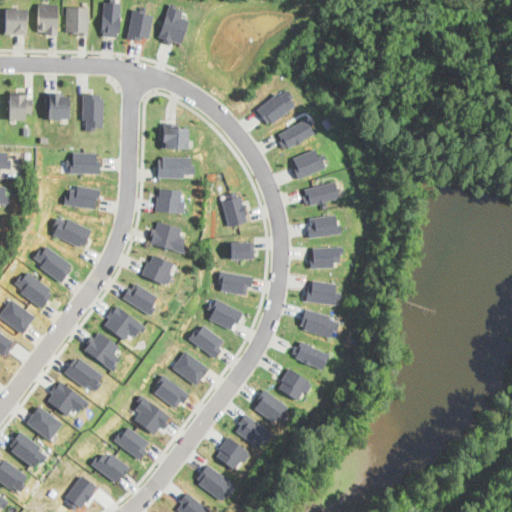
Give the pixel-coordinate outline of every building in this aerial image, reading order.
[(104,0),(121,1),(119,32),(117,31),(117,35),(102,34),(103,30),(101,30),(104,0)] [(190,16),(180,44),(171,41),(171,42),(163,40),(164,38),(158,35),(170,1),(179,4),(177,8),(182,10),(181,13),(190,16)] [(58,2),(57,33),(49,33),(49,32),(45,32),(45,30),(38,30),(38,2),(58,2)] [(88,34),(79,34),(79,31),(73,31),(73,30),(66,30),(66,5),(88,5),(88,34)] [(133,6),(126,36),(139,40),(140,35),(147,37),(152,14),(144,12),(146,6),(139,5),(139,7),(133,6)] [(28,7),(27,33),(5,32),(5,7),(28,7)] [(287,88),(293,96),(290,98),(295,104),(272,122),(270,119),(267,122),(256,108),(276,92),(279,95),(287,88)] [(32,111),(25,111),(25,118),(9,118),(10,90),(26,90),(25,97),(32,97),(32,111)] [(69,94),(69,117),(60,117),(60,118),(54,118),(54,117),(48,116),(49,106),(44,106),(45,91),(61,91),(61,94),(69,94)] [(103,97),(103,126),(95,125),(95,129),(85,129),(85,118),(82,118),(82,92),(100,93),(100,97),(103,97)] [(303,139),(289,146),(287,144),(283,146),(279,139),(281,138),(278,133),(305,117),(314,131),(302,138),(303,139)] [(188,127),(188,146),(162,146),(163,122),(178,122),(178,126),(188,127)] [(314,147),(318,155),(324,152),(326,158),(322,159),(325,166),(297,178),(292,165),(296,163),(293,156),(314,147)] [(0,149),(7,150),(7,158),(10,158),(10,167),(0,167),(0,149)] [(69,171),(99,172),(100,158),(95,158),(96,151),(72,150),(72,158),(65,158),(65,164),(70,164),(69,171)] [(191,155),(191,163),(195,163),(194,172),(184,172),(184,176),(157,175),(158,158),(162,158),(163,154),(191,155)] [(326,200),(317,203),(317,202),(310,203),(309,201),(305,202),(303,194),(306,193),(304,187),(335,179),(339,196),(326,199),(326,200)] [(63,202),(94,207),(95,197),(99,198),(100,187),(73,183),(72,188),(70,188),(69,195),(63,194),(63,202)] [(0,184),(5,185),(4,192),(8,193),(6,202),(0,201),(0,184)] [(181,199),(185,200),(184,210),(180,210),(180,211),(155,209),(156,194),(159,195),(160,187),(182,189),(181,199)] [(235,190),(237,195),(240,194),(242,202),(244,201),(247,214),(246,214),(247,220),(229,225),(222,199),(227,198),(226,193),(235,190)] [(337,223),(340,222),(342,231),(309,236),(307,225),(310,225),(309,216),(335,212),(337,223)] [(57,216),(67,220),(68,217),(92,228),(84,244),(80,242),(79,245),(53,233),(57,226),(53,224),(57,216)] [(181,226),(179,235),(185,236),(183,244),(187,245),(185,252),(150,242),(152,236),(149,235),(152,227),(155,228),(158,219),(181,226)] [(254,257),(231,258),(231,240),(254,240),(254,257)] [(47,244),(69,261),(67,264),(71,266),(61,280),(40,264),(42,261),(34,256),(40,248),(43,250),(47,244)] [(334,266),(310,267),(310,256),(313,256),(312,246),(343,244),(343,253),(339,253),(340,260),(333,261),(334,266)] [(153,253),(173,262),(168,272),(172,273),(168,283),(165,281),(164,283),(141,273),(147,259),(150,260),(153,253)] [(251,286),(248,285),(246,293),(221,289),(223,278),(219,278),(220,269),(253,275),(251,286)] [(27,270),(50,287),(48,290),(52,292),(41,306),(20,290),(23,287),(14,281),(20,273),(23,276),(27,270)] [(336,282),(334,290),(341,291),(340,297),(336,296),(335,303),(306,299),(308,286),(311,286),(312,278),(336,282)] [(135,281),(157,295),(152,303),(155,305),(150,313),(122,296),(129,286),(131,288),(135,281)] [(0,311),(11,296),(35,314),(22,332),(0,315),(0,311)] [(217,297),(243,310),(237,322),(234,321),(230,328),(209,317),(213,310),(207,307),(210,302),(214,303),(217,297)] [(145,325),(142,331),(138,328),(134,335),(128,331),(124,338),(104,323),(109,316),(106,314),(111,307),(113,308),(116,303),(145,325)] [(339,320),(336,330),(332,329),(330,335),(303,328),(304,325),(300,324),(305,307),(330,314),(329,317),(339,320)] [(203,323),(224,339),(219,346),(221,348),(215,356),(188,336),(194,329),(197,331),(203,323)] [(84,348),(112,370),(117,364),(113,362),(118,355),(114,352),(118,344),(98,329),(93,337),(91,335),(86,341),(88,343),(84,348)] [(0,330),(13,340),(9,345),(11,347),(6,354),(2,351),(1,352),(0,351),(0,330)] [(300,339),(329,352),(322,368),(310,362),(309,363),(301,360),(302,359),(295,356),(296,353),(292,351),(295,344),(297,345),(300,339)] [(185,349),(208,367),(196,384),(172,366),(185,349)] [(63,370),(84,386),(87,383),(95,390),(101,382),(98,380),(102,374),(79,356),(77,359),(74,356),(63,370)] [(311,383),(306,391),(303,389),(297,399),(278,386),(283,379),(281,378),(289,366),(310,380),(309,381),(311,383)] [(162,372),(189,392),(183,401),(179,399),(174,406),(154,390),(160,384),(155,381),(162,372)] [(47,398),(66,413),(72,406),(78,410),(81,404),(84,406),(89,401),(60,379),(57,382),(55,381),(49,389),(53,392),(47,398)] [(263,387),(290,408),(283,419),(278,414),(273,421),(254,406),(258,400),(255,398),(263,387)] [(140,392),(169,415),(165,419),(167,420),(163,428),(159,425),(154,432),(134,418),(139,410),(132,404),(140,392)] [(26,420),(49,438),(62,421),(38,403),(26,420)] [(235,429),(256,446),(269,430),(245,412),(238,421),(240,423),(235,429)] [(128,425),(149,441),(144,447),(147,449),(140,458),(113,438),(121,428),(124,431),(128,425)] [(33,466),(38,459),(41,462),(47,455),(38,448),(41,446),(20,429),(9,442),(12,445),(10,448),(33,466)] [(216,455),(233,468),(247,450),(228,434),(219,446),(221,448),(216,455)] [(108,449),(130,464),(124,474),(121,473),(116,481),(90,462),(95,455),(99,458),(103,452),(105,453),(108,449)] [(0,480),(9,487),(11,483),(20,490),(26,482),(22,480),(27,474),(4,457),(2,459),(0,457),(0,480)] [(207,462),(196,476),(200,479),(198,482),(220,499),(225,493),(228,495),(234,488),(225,481),(228,478),(207,462)] [(81,474),(96,484),(81,507),(77,504),(75,508),(67,502),(70,498),(65,495),(81,474)] [(176,508),(181,511),(211,511),(212,511),(187,490),(179,499),(182,501),(176,508)] [(0,492),(8,499),(3,506),(0,504),(0,492)]
